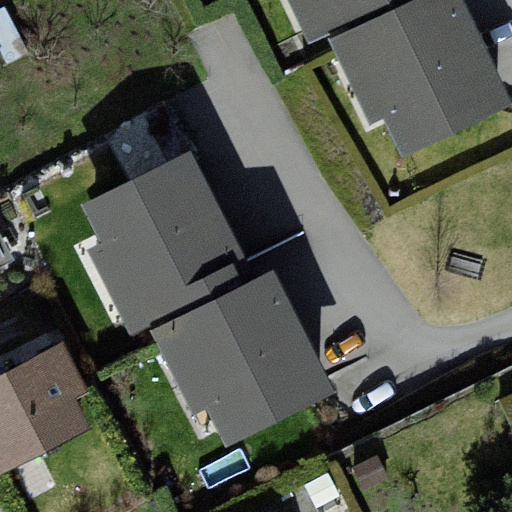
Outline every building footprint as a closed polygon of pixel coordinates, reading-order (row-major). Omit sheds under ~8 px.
[(293,0),(312,39),(332,29),(337,39),(420,1),(420,0),(293,0)] [(421,0),(420,1),(337,39),(373,118),(386,112),(406,153),(504,105),(456,0),(421,0)] [(189,161),(90,210),(110,249),(96,255),(134,333),(154,322),(159,331),(241,290),(233,274),(247,267),(189,161)] [(0,267),(14,259),(0,234),(0,267)] [(241,290),(159,331),(198,409),(211,402),(233,444),(329,392),(271,276),(241,290)] [(62,347),(0,379),(0,470),(1,473),(89,428),(74,398),(85,392),(62,347)]
